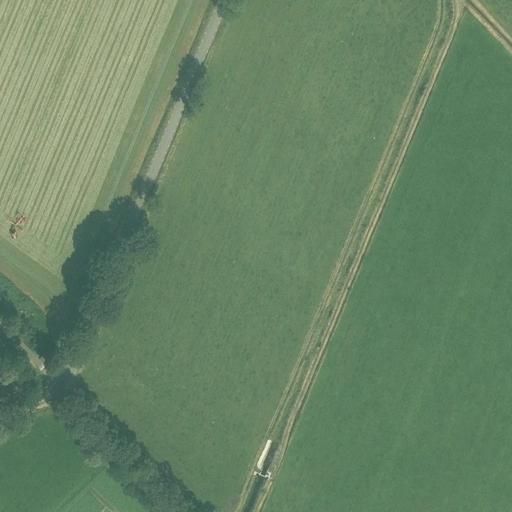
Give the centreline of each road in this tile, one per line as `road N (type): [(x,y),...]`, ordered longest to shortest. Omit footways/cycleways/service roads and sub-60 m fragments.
road 1 (tertiary): [(64,385),(220,0)]
road 2 (unclassified): [(196,511),(64,385)]
